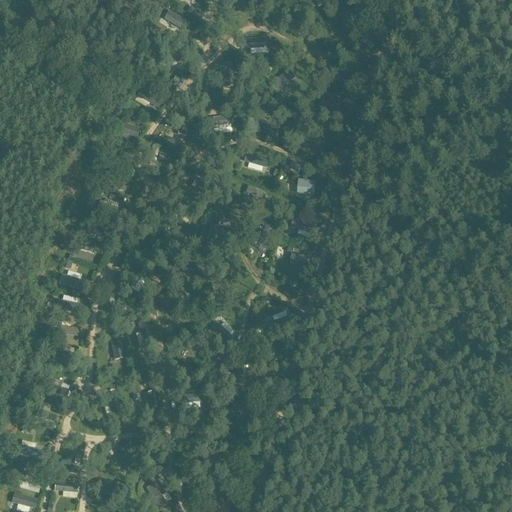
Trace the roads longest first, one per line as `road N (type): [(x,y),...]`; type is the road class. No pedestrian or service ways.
road 1 (track): [(252,511),(375,56)]
road 2 (track): [(148,192),(241,142),(342,181),(511,317)]
road 3 (track): [(41,511),(56,447),(85,395),(104,270),(132,207),(148,192)]
road 4 (track): [(375,56),(311,53),(251,27),(233,36),(143,141),(148,192)]
road 5 (track): [(148,192),(167,433),(183,511)]
road 6 (track): [(16,0),(115,66),(131,0)]
road 7 (track): [(511,78),(365,0)]
